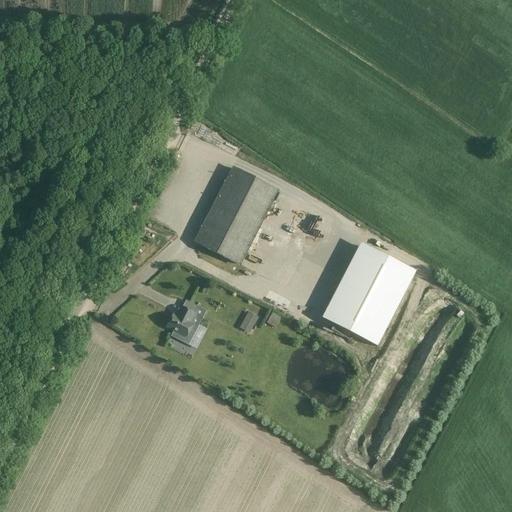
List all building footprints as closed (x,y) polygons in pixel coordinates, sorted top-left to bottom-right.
[(240,265),(277,192),(232,169),(195,242),(240,265)] [(371,250),(333,324),(377,347),(416,273),(371,250)] [(242,263),(253,268),(256,260),(246,255),(242,263)] [(183,307),(180,313),(178,317),(173,315),(167,328),(186,338),(193,325),(189,323),(195,314),(183,307)] [(231,328),(241,333),(249,316),(239,311),(231,328)] [(265,322),(261,333),(271,337),(276,326),(265,322)]
